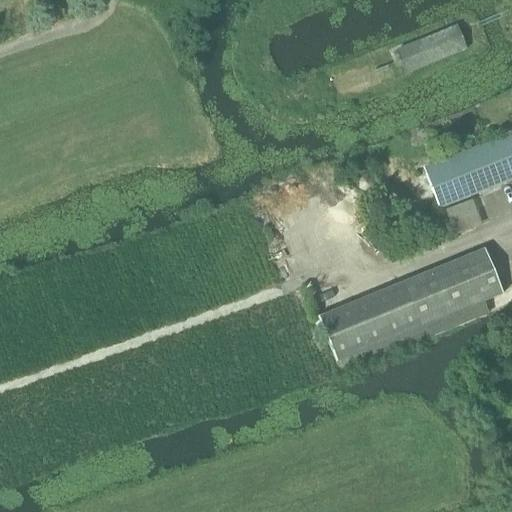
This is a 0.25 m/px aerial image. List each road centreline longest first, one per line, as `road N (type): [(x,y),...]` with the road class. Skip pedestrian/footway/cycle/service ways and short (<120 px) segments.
road 1 (unknown): [(511,225),(385,278),(344,270),(325,242)]
road 2 (track): [(104,0),(95,22),(0,54)]
